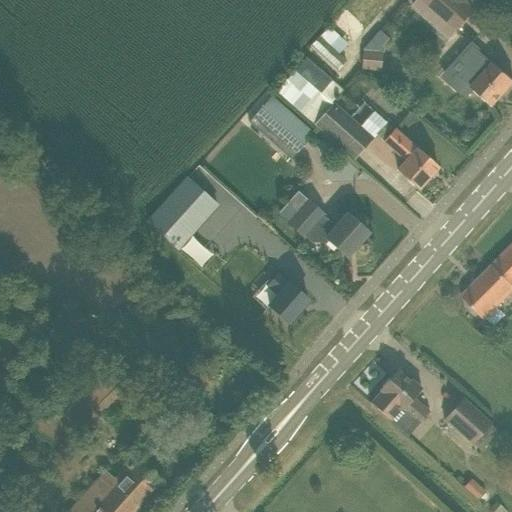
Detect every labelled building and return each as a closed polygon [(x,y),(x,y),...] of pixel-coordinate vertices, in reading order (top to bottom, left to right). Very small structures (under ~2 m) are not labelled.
[(421,0),(456,31),(473,11),(460,0),(421,0)] [(362,51),(361,70),(382,71),(383,52),(377,52),(363,51),(362,51)] [(479,51),(457,75),(492,107),(511,84),(511,80),(493,63),(493,64),(479,51)] [(303,114),(315,124),(313,126),(353,161),(373,139),(360,127),(333,103),(342,92),(305,59),(276,92),(302,115),(303,114)] [(271,97),(256,114),(297,151),(312,134),(271,97)] [(376,135),(384,142),(407,163),(399,172),(418,190),(438,168),(423,154),(395,130),(387,122),(374,111),(360,127),(373,139),(376,135)] [(189,178),(147,224),(177,251),(219,205),(189,178)] [(322,215),(308,202),(289,223),(304,237),(311,243),(322,242),(325,238),(346,257),(367,234),(347,215),(335,228),(321,216),(322,215)] [(226,289),(258,255),(239,237),(207,271),(226,289)] [(508,294),(511,290),(511,245),(461,297),(483,319),(508,294)] [(269,306),(288,323),(308,301),(280,275),(270,286),(280,295),(269,306)] [(124,408),(150,436),(168,419),(142,392),(116,364),(98,382),(86,371),(17,440),(46,470),(116,400),(124,408)] [(378,391),(380,392),(370,403),(390,421),(400,410),(419,426),(431,412),(415,398),(423,389),(411,378),(409,380),(397,370),(378,391)] [(464,401),(445,421),(471,446),(490,426),(464,401)] [(105,473),(70,511),(133,511),(159,483),(133,459),(114,481),(105,473)] [(485,493),(470,480),(463,488),(478,501),(485,493)]
